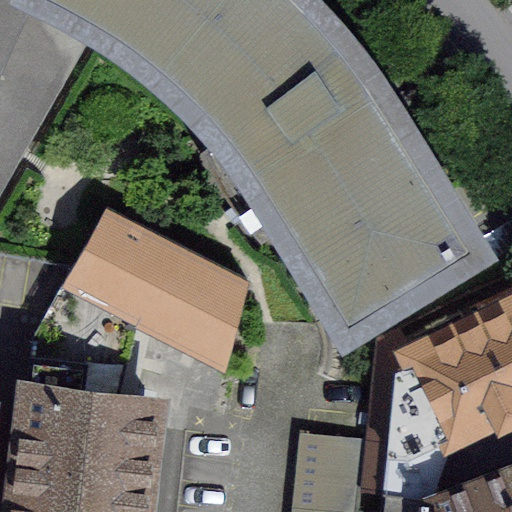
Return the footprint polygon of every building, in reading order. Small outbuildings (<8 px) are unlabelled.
[(0,0),(0,171),(91,15),(58,0),(0,0)] [(58,0),(91,15),(128,39),(161,64),(204,104),(231,135),(213,149),(237,190),(267,227),(285,216),(348,319),(474,241),(439,186),(393,111),(371,77),(343,41),(313,6),(306,0),(58,0)] [(107,205),(76,263),(140,298),(231,346),(248,279),(107,205)] [(76,263),(35,337),(14,511),(142,511),(150,439),(108,435),(111,401),(114,401),(140,298),(76,263)] [(398,325),(378,335),(368,439),(363,487),(387,490),(430,495),(453,432),(493,412),(500,425),(511,419),(511,301),(410,349),(398,325)] [(363,487),(368,439),(306,433),(298,511),(355,511),(358,486),(363,487)] [(511,511),(511,463),(430,495),(387,490),(384,511),(511,511)]
